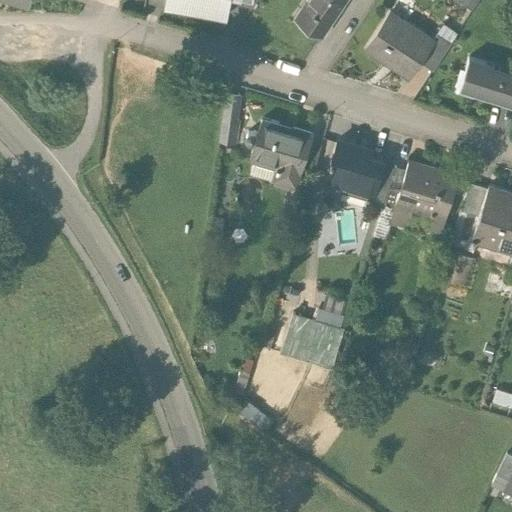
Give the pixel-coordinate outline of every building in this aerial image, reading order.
[(0,0),(0,8),(24,17),(30,0),(0,0)] [(165,0),(164,11),(227,22),(231,1),(231,0),(165,0)] [(344,0),(305,0),(295,18),(322,35),(344,0)] [(458,0),(472,9),(477,0),(458,0)] [(433,39),(390,11),(366,48),(408,76),(419,60),(433,39)] [(433,39),(419,60),(432,69),(456,34),(443,25),(433,39)] [(511,87),(511,70),(469,57),(459,90),(507,105),(511,87)] [(240,95),(227,93),(220,142),(236,144),(240,120),(237,119),(240,95)] [(292,130),(261,120),(257,132),(249,130),(247,131),(244,134),(245,137),(247,140),(253,142),(249,157),(253,159),(249,171),(295,185),(298,173),(300,173),(312,134),(293,128),(292,130)] [(369,152),(341,144),(327,192),(373,206),(384,168),(366,163),(369,152)] [(458,176),(410,162),(391,226),(408,231),(411,219),(426,223),(424,232),(440,237),(458,176)] [(511,194),(488,186),(468,246),(511,260),(511,194)] [(346,330),(293,314),(278,358),(331,375),(346,330)] [(510,405),(511,398),(511,391),(495,387),(492,400),(510,405)] [(511,459),(506,456),(494,481),(511,490),(511,459)]
